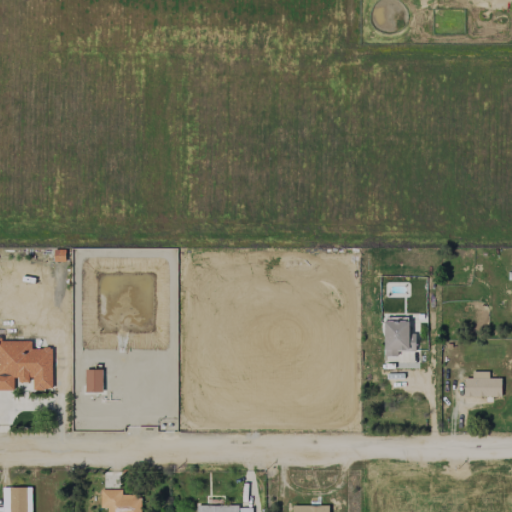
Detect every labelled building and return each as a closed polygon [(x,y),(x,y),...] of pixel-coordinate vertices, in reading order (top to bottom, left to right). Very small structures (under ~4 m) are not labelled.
[(414,352),(414,332),(407,332),(407,320),(384,319),(383,352),(414,352)] [(52,389),(51,348),(30,348),(30,342),(0,342),(0,390),(15,390),(14,383),(32,383),(32,389),(52,389)] [(102,393),(101,370),(84,370),(84,393),(102,393)] [(500,397),(500,378),(488,378),(488,371),(471,371),(471,378),(464,378),(464,397),(500,397)] [(30,511),(31,487),(2,488),(1,511),(30,511)] [(99,508),(106,508),(106,511),(139,511),(139,495),(121,495),(121,490),(99,490),(99,508)]
